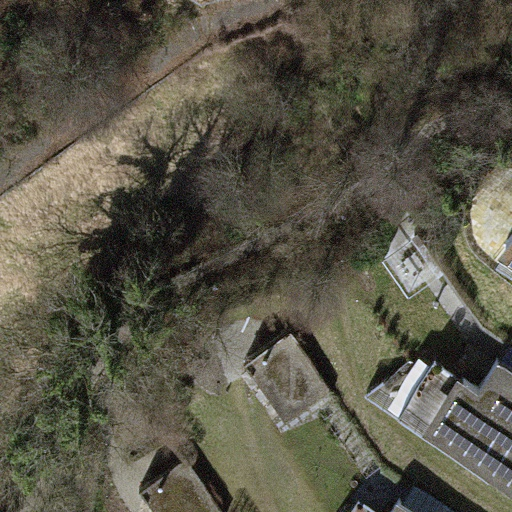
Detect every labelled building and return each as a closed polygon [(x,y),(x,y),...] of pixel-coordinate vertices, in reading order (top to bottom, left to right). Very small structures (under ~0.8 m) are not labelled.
[(511,211),(492,235),(511,250),(511,211)] [(233,354),(270,414),(316,386),(278,326),(233,354)] [(441,345),(404,400),(511,473),(511,345),(510,344),(488,377),(441,345)] [(130,484),(148,511),(208,511),(173,457),(130,484)] [(386,511),(363,496),(352,511),(433,511),(403,493),(390,511),(386,511)]
